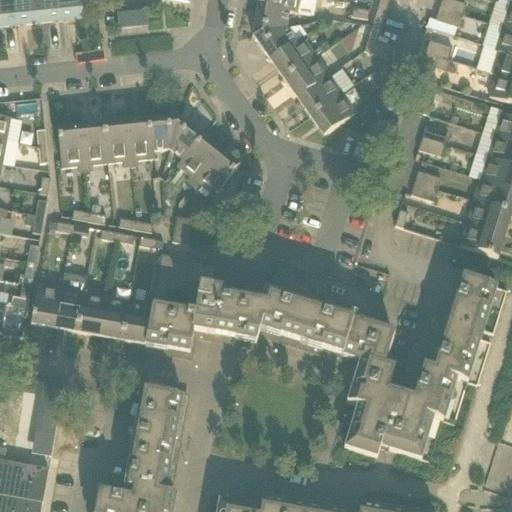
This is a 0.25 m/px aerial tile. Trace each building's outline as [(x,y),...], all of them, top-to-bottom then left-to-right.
[(0,0),(0,30),(18,28),(14,0),(0,0)] [(36,0),(14,0),(18,28),(39,26),(36,0)] [(58,0),(36,0),(39,26),(61,24),(58,0)] [(83,22),(80,0),(58,0),(61,24),(83,22)] [(299,0),(259,0),(258,8),(263,9),(263,10),(289,15),(288,15),(297,17),(299,0)] [(386,14),(390,0),(380,0),(377,11),(386,14)] [(439,12),(462,19),(465,7),(443,0),(439,12)] [(146,13),(154,9),(151,3),(143,7),(146,13)] [(258,8),(253,39),(286,33),(288,15),(289,15),(263,10),(263,9),(258,8)] [(511,11),(508,10),(502,32),(511,35),(511,11)] [(381,30),(386,14),(377,11),(372,27),(381,30)] [(367,23),(368,15),(352,12),(350,20),(367,23)] [(458,31),(462,19),(439,12),(435,24),(458,31)] [(141,28),(140,14),(132,15),(133,29),(141,28)] [(147,14),(140,14),(141,28),(149,27),(147,14)] [(133,29),(132,15),(124,16),(126,30),(133,29)] [(126,30),(124,16),(117,17),(118,31),(126,30)] [(372,27),(367,43),(376,45),(381,30),(372,27)] [(511,58),(511,35),(502,32),(495,54),(497,54),(503,56),(503,55),(511,58)] [(286,33),(253,39),(271,65),(275,62),(275,61),(295,47),(295,46),(286,33)] [(271,65),(283,83),(315,61),(301,41),(295,46),(295,47),(275,61),(275,62),(271,65)] [(364,55),(385,61),(387,62),(391,50),(376,45),(367,43),(364,55)] [(451,51),(429,44),(425,56),(448,63),(451,51)] [(496,78),(511,82),(511,58),(503,55),(503,56),(497,54),(490,76),(496,78)] [(425,56),(421,68),(444,75),(448,63),(425,56)] [(263,61),(249,71),(272,102),(286,91),(263,61)] [(297,102),(328,79),(315,61),(283,83),(297,102)] [(381,74),(378,83),(376,90),(384,92),(389,76),(381,74)] [(489,101),(511,107),(511,82),(496,78),(489,101)] [(310,120),(341,98),(328,79),(297,102),(310,120)] [(436,97),(423,93),(416,116),(429,120),(436,97)] [(355,117),(341,98),(310,120),(323,140),(355,117)] [(511,120),(500,117),(494,140),(511,145),(511,120)] [(0,144),(5,145),(10,122),(0,119),(0,144)] [(153,155),(169,153),(179,120),(149,123),(152,155),(153,155)] [(169,153),(181,162),(183,164),(203,139),(179,120),(169,153)] [(126,125),(131,170),(138,170),(137,164),(154,163),(153,155),(152,155),(149,123),(126,125)] [(124,171),(131,170),(126,125),(114,127),(104,128),(108,167),(123,166),(124,171)] [(81,130),(86,175),(93,174),(92,169),(108,167),(104,128),(81,130)] [(78,176),(86,175),(81,130),(57,132),(62,172),(78,170),(78,176)] [(421,142),(444,149),(448,137),(425,130),(421,142)] [(37,146),(45,146),(44,134),(36,135),(37,146)] [(475,158),(487,162),(511,169),(511,145),(494,140),(482,136),(475,158)] [(186,184),(192,189),(221,154),(203,139),(183,164),(181,162),(176,169),(190,180),(186,184)] [(441,161),(444,149),(421,142),(418,154),(441,161)] [(45,146),(37,146),(39,167),(47,166),(45,146)] [(221,154),(192,189),(197,193),(201,189),(214,200),(239,169),(221,154)] [(511,169),(487,162),(480,183),(511,193),(511,169)] [(414,187),(437,194),(441,182),(418,175),(414,187)] [(48,199),(51,183),(41,181),(39,197),(48,199)] [(511,217),(511,215),(511,193),(480,183),(474,205),(511,217)] [(433,206),(437,194),(414,187),(410,199),(433,206)] [(37,204),(35,219),(44,220),(46,205),(37,204)] [(511,217),(474,205),(467,227),(505,239),(511,217)] [(100,218),(101,210),(92,208),(91,216),(100,218)] [(230,230),(235,214),(227,212),(222,228),(230,230)] [(88,226),(90,217),(74,214),(72,223),(88,226)] [(408,216),(400,214),(395,230),(403,232),(408,216)] [(90,217),(88,226),(104,229),(106,220),(90,217)] [(44,220),(35,219),(32,236),(41,238),(44,220)] [(176,220),(175,229),(191,232),(193,224),(176,220)] [(135,235),(137,226),(120,222),(118,232),(135,235)] [(71,237),(73,229),(56,226),(55,234),(71,237)] [(137,226),(135,235),(153,238),(154,229),(137,226)] [(505,239),(467,227),(460,250),(498,262),(505,239)] [(73,229),(71,237),(88,240),(89,232),(73,229)] [(191,232),(175,229),(173,237),(190,240),(191,232)] [(116,246),(118,237),(101,234),(99,242),(116,246)] [(413,234),(407,250),(426,258),(432,242),(413,234)] [(118,237),(116,246),(132,248),(134,240),(118,237)] [(188,249),(190,240),(173,237),(172,246),(188,249)] [(155,251),(157,245),(140,242),(139,250),(155,253),(155,251)] [(29,248),(27,264),(35,265),(38,250),(29,248)] [(216,268),(161,258),(152,308),(153,309),(146,343),(145,348),(189,356),(193,335),(225,341),(256,346),(260,334),(361,365),(371,334),(373,334),(383,301),(278,269),(272,289),(244,284),(241,301),(233,300),(222,298),(222,295),(212,293),(216,268)] [(35,265),(27,264),(24,281),(32,283),(35,265)] [(495,292),(468,283),(464,282),(435,374),(435,376),(460,384),(464,372),(469,373),(479,343),(477,343),(480,334),(481,335),(489,312),(495,292)] [(54,332),(61,292),(38,288),(31,328),(54,332)] [(77,336),(84,296),(61,292),(54,332),(77,336)] [(99,340),(106,300),(84,296),(77,336),(99,340)] [(12,299),(11,308),(27,311),(29,302),(12,299)] [(122,344),(129,304),(106,300),(99,340),(122,344)] [(152,308),(129,304),(122,344),(145,348),(146,343),(153,309),(152,308)] [(346,451),(377,461),(381,449),(389,452),(388,453),(421,463),(427,442),(433,422),(442,425),(454,385),(459,386),(460,384),(435,376),(435,374),(425,371),(414,406),(385,397),(393,373),(384,371),(393,341),(373,334),(371,334),(361,365),(354,386),(360,388),(353,408),(358,410),(346,451)] [(46,386),(43,398),(63,402),(65,390),(46,386)] [(169,472),(173,448),(177,425),(181,401),(145,394),(144,401),(141,418),(137,442),(132,466),(128,492),(135,493),(133,504),(98,498),(95,511),(172,511),(175,498),(163,496),(164,488),(166,488),(169,472)] [(61,414),(63,402),(43,398),(41,410),(61,414)] [(58,425),(61,414),(41,410),(39,422),(58,425)] [(58,425),(39,422),(35,441),(55,445),(58,425)] [(0,511),(41,511),(49,476),(3,468),(6,453),(0,451),(0,511)] [(312,511),(262,503),(260,511),(312,511)]
